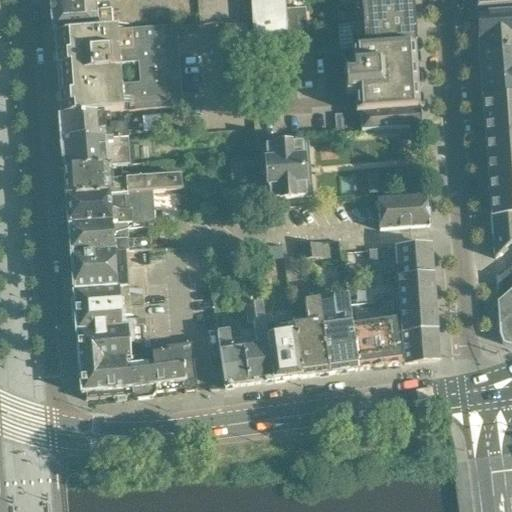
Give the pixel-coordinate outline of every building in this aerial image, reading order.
[(113,30),(110,0),(51,0),(54,35),(113,30)] [(309,41),(306,9),(286,10),(285,0),(251,0),(252,12),(253,23),(253,43),(254,56),(266,56),(266,44),(309,41)] [(511,8),(511,0),(475,0),(476,11),(511,8)] [(415,46),(411,2),(350,6),(350,7),(351,25),(332,27),(332,39),(363,37),(364,49),(415,46)] [(511,13),(476,16),(478,43),(480,43),(484,100),(511,97),(511,13)] [(253,43),(253,23),(225,25),(226,45),(253,43)] [(120,115),(120,114),(182,109),(183,109),(180,69),(177,27),(113,32),(113,30),(54,35),(57,77),(60,120),(102,116),(120,115)] [(418,92),(415,46),(364,49),(352,50),(352,66),(345,67),(346,96),(355,96),(356,105),(357,115),(360,115),(420,110),(419,101),(418,92)] [(511,136),(511,97),(484,100),(483,100),(485,138),(485,139),(511,136)] [(421,128),(420,110),(360,115),(361,132),(421,128)] [(127,141),(126,126),(109,127),(109,132),(103,133),(102,116),(60,120),(62,145),(125,141),(127,141)] [(511,176),(511,136),(485,139),(485,140),(488,178),(511,176)] [(125,141),(62,145),(64,172),(117,168),(117,167),(121,167),(129,167),(127,141),(125,141)] [(305,199),(301,145),(265,148),(266,165),(264,166),(257,166),(243,167),(245,187),(260,186),(262,211),(267,210),(266,202),(269,202),(305,199)] [(188,191),(187,176),(121,181),(121,167),(117,167),(117,168),(64,172),(66,200),(153,194),(153,193),(188,191)] [(511,176),(488,178),(488,179),(491,217),(491,220),(511,218),(511,176)] [(155,223),(153,194),(66,200),(69,229),(149,223),(149,224),(155,223)] [(429,228),(426,197),(377,200),(380,232),(429,228)] [(494,260),(511,243),(511,218),(491,220),(493,240),(494,260)] [(128,242),(127,230),(149,229),(149,224),(149,223),(69,229),(71,259),(126,254),(126,255),(151,252),(151,249),(150,239),(128,242)] [(323,260),(321,245),(310,246),(312,260),(323,260)] [(312,260),(310,246),(299,246),(301,261),(312,260)] [(437,339),(432,272),(430,247),(396,250),(396,251),(369,253),(371,276),(371,275),(372,275),(398,274),(404,366),(419,364),(439,362),(437,340),(437,339)] [(128,281),(126,255),(126,254),(71,259),(73,294),(129,290),(128,281)] [(511,266),(497,280),(497,277),(495,277),(499,325),(499,336),(502,345),(504,346),(511,348),(511,266)] [(131,311),(129,290),(73,294),(76,335),(144,328),(146,327),(145,310),(131,311)] [(318,302),(319,302),(316,290),(302,292),(306,320),(293,322),(300,380),(327,376),(318,302)] [(350,328),(351,328),(347,298),(319,302),(318,302),(327,376),(356,373),(350,328)] [(264,326),(262,304),(245,307),(248,331),(241,332),(249,387),(272,384),(264,326)] [(249,387),(241,332),(229,334),(229,332),(222,333),(220,324),(222,324),(220,306),(214,307),(222,370),(225,390),(249,387)] [(300,380),(293,322),(264,326),(272,384),(300,380)] [(401,367),(395,322),(351,328),(350,328),(356,373),(401,367)] [(145,347),(144,328),(76,335),(78,354),(138,348),(145,347)] [(197,394),(191,345),(138,352),(138,348),(78,354),(81,396),(86,396),(86,402),(103,401),(132,398),(136,401),(136,402),(153,400),(153,399),(156,394),(184,391),(185,395),(197,394)]
